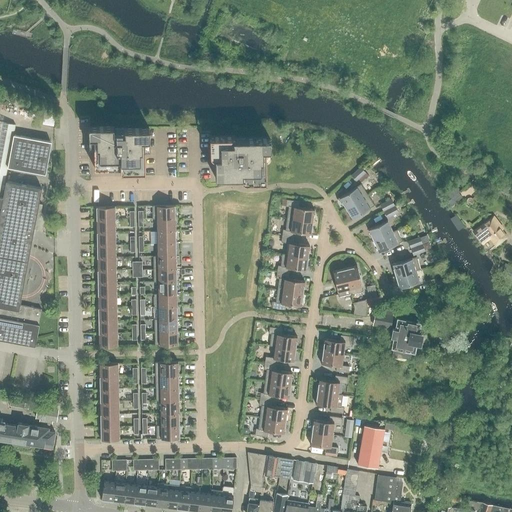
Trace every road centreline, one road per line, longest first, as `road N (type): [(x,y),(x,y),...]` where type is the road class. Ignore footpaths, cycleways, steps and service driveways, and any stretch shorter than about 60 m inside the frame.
road 1 (residential): [(202,447),(195,188),(74,187)]
road 2 (residential): [(202,447),(282,450),(293,442),(320,270)]
road 3 (unclassified): [(78,450),(74,187)]
road 4 (residential): [(78,450),(202,447)]
